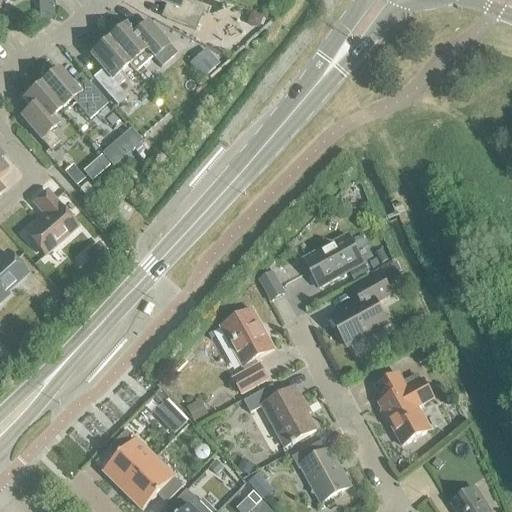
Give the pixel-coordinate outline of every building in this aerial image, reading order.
[(181,0),(148,0),(169,8),(165,20),(195,32),(203,11),(181,2),(181,0)] [(252,15),(250,21),(253,27),(259,30),(264,19),(252,15)] [(124,26),(107,42),(128,66),(135,73),(145,64),(151,59),(160,69),(175,56),(147,24),(133,36),(124,26)] [(128,66),(107,42),(89,57),(105,75),(96,83),(93,80),(92,80),(116,107),(126,99),(120,92),(117,88),(124,82),(118,75),(128,66)] [(207,53),(190,67),(201,79),(218,65),(207,53)] [(57,71),(40,86),(61,110),(71,102),(87,119),(104,104),(84,80),(73,89),(57,71)] [(40,86),(22,101),(33,115),(24,123),(49,152),(59,144),(50,133),(57,127),(50,120),(61,110),(40,86)] [(114,143),(100,155),(111,168),(125,155),(114,143)] [(71,168),(63,175),(74,188),(82,181),(71,168)] [(87,184),(79,191),(86,199),(94,192),(87,184)] [(25,235),(44,258),(76,230),(57,208),(58,207),(46,193),(33,205),(45,218),(25,235)] [(307,260),(322,289),(363,266),(348,237),(334,245),(323,242),(321,253),(307,260)] [(84,255),(94,266),(107,254),(97,243),(84,255)] [(0,305),(1,304),(0,302),(0,300),(26,279),(6,255),(0,259),(0,305)] [(391,265),(380,271),(388,284),(399,278),(391,265)] [(349,275),(354,283),(369,275),(364,267),(349,275)] [(259,282),(272,304),(284,296),(272,275),(259,282)] [(331,321),(347,349),(387,326),(375,305),(391,297),(380,277),(354,292),(361,304),(331,321)] [(47,308),(51,314),(57,312),(60,305),(59,300),(55,299),(51,300),(47,308)] [(221,330),(245,376),(234,382),(242,397),(267,383),(259,368),(255,370),(252,364),(274,352),(265,336),(263,338),(259,330),(261,328),(252,312),(221,330)] [(416,320),(406,326),(409,332),(419,326),(416,320)] [(426,346),(413,353),(419,364),(432,357),(426,346)] [(417,410),(433,401),(423,382),(407,392),(399,377),(375,390),(384,404),(379,407),(383,415),(385,413),(389,420),(387,421),(402,448),(430,433),(417,410)] [(303,410),(305,409),(295,390),(279,399),(273,388),(244,404),(250,416),(262,409),(285,450),(291,447),(292,448),(296,446),(295,444),(316,433),(303,410)] [(160,396),(153,403),(159,409),(166,402),(160,396)] [(186,409),(195,424),(207,417),(199,402),(186,409)] [(176,415),(164,426),(174,437),(187,425),(176,415)] [(118,460),(103,475),(122,494),(155,461),(127,433),(109,451),(118,460)] [(313,490),(312,495),(317,497),(321,505),(349,490),(329,453),(310,463),(305,453),(292,460),(299,471),(301,470),(313,490)] [(155,461),(122,494),(140,511),(142,511),(157,498),(166,507),(183,489),(155,461)] [(242,462),(238,470),(248,476),(252,467),(242,462)] [(216,463),(210,470),(216,476),(223,470),(216,463)] [(247,485),(255,494),(265,484),(257,476),(247,485)] [(488,511),(475,491),(451,506),(454,511),(488,511)] [(205,511),(186,493),(167,511),(205,511)] [(253,494),(248,499),(256,508),(260,504),(261,503),(253,494)]
